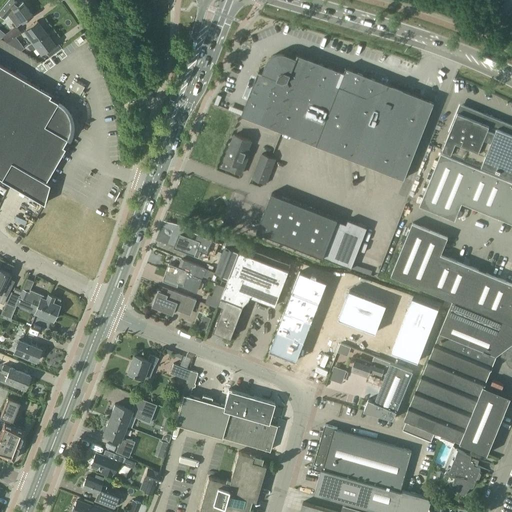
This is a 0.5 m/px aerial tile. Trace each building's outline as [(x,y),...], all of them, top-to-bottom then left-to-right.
[(14,0),(9,0),(0,11),(0,15),(4,19),(12,9),(19,4),(18,3),(18,2),(14,0)] [(11,19),(15,26),(16,25),(16,26),(17,26),(22,22),(21,22),(32,14),(22,2),(19,4),(12,9),(16,15),(11,19)] [(32,41),(46,31),(37,20),(24,29),(32,41)] [(21,32),(17,26),(16,26),(16,25),(15,26),(2,36),(7,43),(21,51),(24,48),(15,37),(21,32)] [(46,31),(32,41),(27,45),(29,48),(33,49),(36,46),(41,52),(44,49),(49,56),(61,47),(56,39),(55,39),(53,36),(50,38),(46,31)] [(280,136),(283,130),(305,139),(404,178),(434,101),(420,95),(420,96),(416,106),(395,97),(391,95),(387,87),(389,83),(346,66),(344,71),(297,53),(295,58),(286,55),(268,63),(264,72),(259,70),(241,114),(271,126),(269,132),(280,136)] [(0,177),(8,183),(42,202),(44,203),(49,183),(45,181),(49,174),(59,156),(65,147),(62,145),(68,135),(69,133),(69,130),(70,128),(70,125),(70,123),(70,120),(69,117),(65,108),(57,101),(49,96),(50,94),(0,64),(0,177)] [(511,177),(511,126),(500,121),(499,119),(484,113),(482,113),(482,114),(460,105),(450,130),(442,149),(511,177)] [(246,152),(251,140),(234,134),(224,160),(232,162),(229,169),(241,173),(249,153),(246,152)] [(404,178),(305,139),(295,164),(394,203),(404,178)] [(511,221),(511,180),(441,152),(420,204),(455,219),(462,201),(511,221)] [(275,158),(262,153),(252,178),(265,183),(275,158)] [(10,230),(10,231),(13,240),(70,270),(80,252),(100,202),(52,176),(44,204),(25,193),(10,230)] [(272,192),(257,230),(323,256),(345,265),(351,267),(352,267),(367,227),(348,219),(346,224),(337,220),(338,218),(272,192)] [(511,282),(441,253),(448,236),(412,222),(391,274),(452,299),(449,309),(443,324),(511,350),(511,282)] [(198,241),(196,240),(196,239),(189,236),(188,238),(180,234),(175,247),(194,254),(197,248),(214,255),(219,242),(201,235),(198,241)] [(224,244),(216,263),(232,269),(239,250),(224,244)] [(276,305),(289,269),(239,250),(232,269),(229,276),(222,296),(237,301),(244,304),(249,297),(250,295),(276,305)] [(183,270),(185,267),(191,269),(190,272),(197,275),(201,265),(184,258),(181,266),(170,261),(167,269),(177,272),(177,271),(179,272),(180,269),(183,270)] [(232,269),(216,263),(214,270),(229,276),(232,269)] [(165,276),(164,279),(178,284),(197,291),(202,278),(190,273),(190,272),(191,269),(185,267),(183,270),(180,269),(179,272),(177,271),(177,272),(167,269),(165,273),(164,276),(165,276)] [(0,269),(0,302),(3,303),(10,289),(4,286),(10,274),(0,269)] [(327,281),(299,271),(269,349),(297,360),(327,281)] [(174,313),(176,308),(188,313),(195,298),(169,288),(166,296),(158,293),(153,305),(174,313)] [(19,296),(18,297),(26,300),(37,305),(56,312),(56,311),(58,310),(59,307),(59,305),(59,304),(58,304),(60,299),(47,294),(45,299),(39,296),(40,294),(29,289),(28,292),(22,289),(19,296)] [(386,303),(349,289),(338,317),(375,332),(386,303)] [(18,297),(19,296),(11,292),(6,303),(14,306),(15,305),(18,297)] [(244,304),(237,301),(222,296),(219,302),(225,304),(215,329),(232,336),(235,327),(238,328),(240,323),(237,322),(244,304)] [(438,306),(412,296),(391,350),(418,360),(438,306)] [(23,308),(26,300),(18,297),(15,305),(23,308)] [(26,300),(23,308),(28,310),(34,312),(53,320),(53,319),(55,318),(56,315),(55,313),(56,312),(37,305),(26,300)] [(510,396),(484,385),(496,354),(506,358),(506,360),(506,362),(507,363),(507,364),(508,365),(509,366),(510,367),(511,368),(511,350),(443,324),(404,418),(407,419),(435,431),(487,452),(510,396)] [(342,338),(338,349),(351,353),(354,343),(342,338)] [(19,339),(13,351),(35,360),(37,356),(39,355),(40,351),(40,350),(41,348),(19,339)] [(147,359),(134,354),(127,371),(143,377),(148,366),(153,368),(159,357),(150,352),(147,359)] [(383,369),(387,371),(387,370),(391,362),(387,361),(385,365),(356,356),(352,368),(368,374),(370,370),(381,375),(383,369)] [(369,398),(364,409),(393,418),(395,415),(413,371),(391,362),(387,370),(387,371),(376,398),(373,397),(372,399),(369,398)] [(186,379),(189,370),(173,363),(170,372),(186,379)] [(22,388),(23,387),(25,388),(30,375),(3,365),(0,372),(0,371),(0,380),(4,382),(5,380),(18,385),(17,386),(22,388)] [(197,372),(190,370),(187,379),(174,423),(270,449),(277,424),(268,421),(274,401),(253,395),(253,397),(248,396),(249,393),(229,388),(224,403),(190,394),(193,383),(194,383),(197,372)] [(7,396),(0,415),(0,416),(12,421),(17,409),(15,409),(18,402),(19,403),(20,401),(7,396)] [(115,403),(109,418),(126,425),(130,415),(149,423),(157,404),(137,396),(134,403),(132,410),(115,403)] [(109,418),(103,433),(120,440),(116,451),(129,456),(135,440),(122,435),(126,425),(109,418)] [(431,440),(435,431),(407,419),(403,428),(431,440)] [(4,421),(0,430),(0,454),(13,459),(16,452),(14,451),(17,445),(18,446),(19,442),(18,442),(20,436),(22,436),(24,429),(4,421)] [(284,436),(287,426),(279,423),(276,434),(284,436)] [(321,470),(315,492),(385,511),(427,511),(430,500),(428,497),(400,488),(411,450),(337,429),(338,427),(325,423),(313,467),(321,470)] [(268,451),(175,424),(169,444),(262,471),(268,451)] [(162,458),(170,435),(166,433),(162,435),(161,440),(158,439),(153,455),(162,458)] [(445,472),(455,476),(451,485),(451,486),(451,487),(452,487),(453,487),(456,489),(455,489),(455,490),(455,491),(456,491),(457,491),(458,491),(458,490),(464,495),(470,487),(472,487),(473,486),(474,485),(477,478),(479,478),(481,472),(480,471),(481,469),(481,467),(480,466),(474,464),(477,457),(458,448),(450,470),(449,470),(448,470),(447,470),(446,470),(446,471),(445,471),(445,472)] [(91,464),(90,466),(98,469),(99,467),(102,468),(100,471),(112,475),(113,472),(114,473),(116,468),(120,469),(125,456),(114,453),(112,458),(96,451),(91,464)] [(147,480),(143,491),(151,494),(160,472),(148,467),(144,478),(147,480)] [(98,493),(95,500),(114,507),(119,493),(106,488),(107,485),(102,483),(103,481),(102,481),(103,477),(95,474),(94,477),(87,475),(82,487),(98,493)] [(250,511),(253,503),(160,476),(149,511),(250,511)] [(112,511),(113,511),(94,504),(93,505),(78,499),(72,511),(112,511)] [(133,511),(137,511),(141,501),(133,499),(129,510),(133,511)] [(371,511),(342,503),(340,511),(304,500),(300,511),(371,511)]
